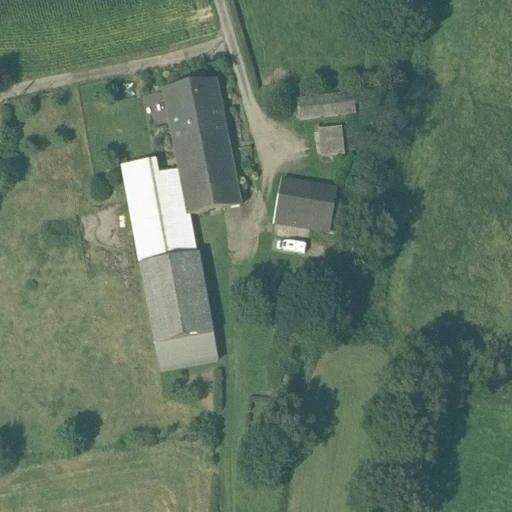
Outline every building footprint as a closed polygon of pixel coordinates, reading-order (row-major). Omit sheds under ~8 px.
[(215,78),(163,87),(167,109),(219,100),(215,78)] [(349,93),(294,99),(296,118),(351,112),(349,93)] [(219,100),(167,109),(177,166),(185,213),(186,213),(238,203),(219,100)] [(336,126),(314,128),(317,155),(339,153),(336,126)] [(151,157),(116,163),(134,261),(193,250),(186,213),(185,213),(177,166),(153,171),(151,157)] [(334,188),(278,179),(272,216),(328,225),(334,188)] [(327,231),(272,222),(263,268),(281,271),(319,278),(319,276),(327,233),(327,231)] [(351,237),(327,233),(319,276),(343,281),(351,237)] [(193,250),(134,261),(149,344),(209,333),(194,250),(193,250)] [(281,271),(263,268),(261,284),(278,287),(281,271)] [(278,287),(261,284),(258,298),(275,301),(278,287)] [(209,333),(149,344),(154,369),(214,359),(209,333)]
